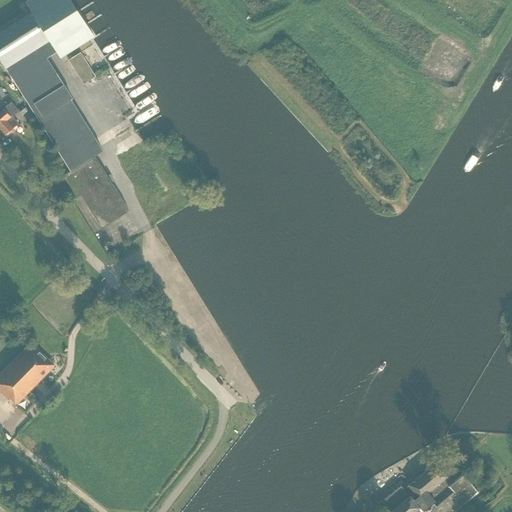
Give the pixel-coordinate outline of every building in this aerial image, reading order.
[(60,58),(94,37),(70,0),(26,0),(24,2),(31,12),(0,32),(0,59),(66,164),(59,169),(76,196),(80,194),(101,228),(128,211),(94,156),(102,151),(70,100),(72,99),(46,58),(56,52),(60,58)] [(68,60),(83,84),(95,77),(80,53),(68,60)] [(0,125),(11,116),(12,116),(18,111),(11,102),(0,111),(0,125)] [(18,124),(12,116),(11,116),(0,125),(0,129),(5,135),(18,124)] [(162,191),(151,173),(154,171),(138,146),(128,152),(131,156),(120,163),(133,184),(135,182),(143,195),(145,193),(149,199),(162,191)] [(16,405),(54,366),(30,343),(0,373),(0,392),(8,400),(10,399),(16,405)] [(446,477),(435,463),(408,485),(409,485),(403,490),(400,487),(379,504),(385,511),(386,511),(387,511),(453,511),(478,492),(462,473),(453,481),(448,475),(446,477)]
